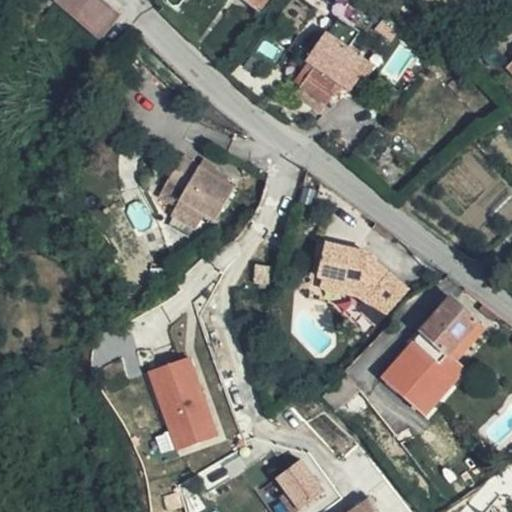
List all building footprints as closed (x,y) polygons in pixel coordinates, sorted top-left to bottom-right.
[(97,0),(62,0),(60,3),(101,39),(119,19),(97,0)] [(248,0),(261,9),(267,0),(248,0)] [(367,75),(365,74),(359,71),(369,53),(333,30),(318,55),(355,76),(353,77),(352,81),(361,85),(363,81),(367,75)] [(301,86),(328,104),(342,91),(352,81),(353,77),(355,76),(318,55),(316,58),(301,82),(301,86)] [(196,87),(182,78),(176,87),(190,96),(196,87)] [(342,91),(328,104),(331,106),(346,93),(342,91)] [(176,171),(180,173),(183,166),(193,146),(189,144),(177,168),(176,171)] [(194,180),(189,189),(226,210),(245,177),(237,173),(223,165),(227,158),(228,157),(213,147),(208,154),(193,146),(183,166),(180,173),(194,180)] [(241,166),(227,158),(223,165),(237,173),(241,166)] [(169,184),(173,187),(180,173),(176,171),(169,184)] [(180,173),(173,187),(187,194),(189,189),(194,180),(180,173)] [(331,246),(335,248),(373,258),(369,270),(369,271),(377,278),(384,272),(401,289),(423,267),(402,247),(383,227),(339,214),(331,246)] [(373,258),(335,248),(333,260),(369,270),(373,258)] [(388,302),(401,289),(384,272),(377,278),(371,285),(388,302)] [(467,284),(425,326),(438,338),(448,329),(461,343),(490,308),(467,284)] [(501,320),(490,308),(461,343),(471,352),(501,320)] [(438,338),(452,352),(461,343),(448,329),(438,338)] [(152,366),(174,448),(219,436),(197,354),(152,366)] [(296,473),(309,493),(336,475),(312,441),(286,459),(296,473)] [(301,498),(309,493),(296,473),(288,479),(301,498)] [(356,497),(334,511),(392,511),(396,509),(379,485),(358,500),(356,497)]
